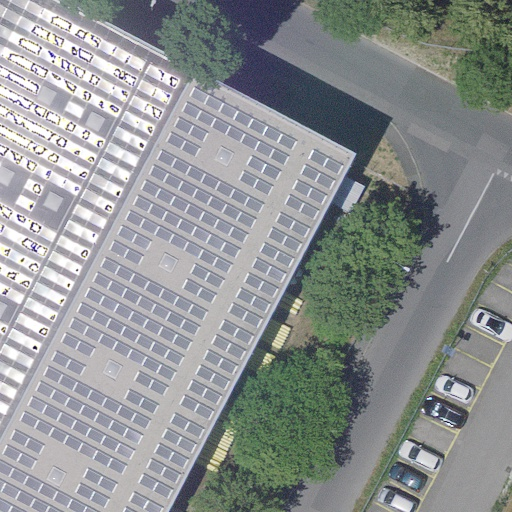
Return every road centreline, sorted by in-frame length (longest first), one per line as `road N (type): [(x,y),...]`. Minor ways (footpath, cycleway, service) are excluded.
road 1 (unclassified): [(509,146),(316,511)]
road 2 (residential): [(235,0),(509,146)]
